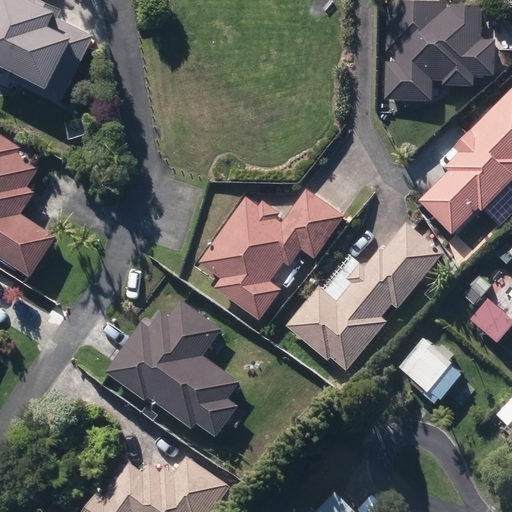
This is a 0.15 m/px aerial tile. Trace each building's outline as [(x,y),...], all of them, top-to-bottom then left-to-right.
[(9,78),(62,104),(96,35),(59,16),(62,10),(41,0),(0,0),(0,63),(13,70),(9,78)] [(386,101),(433,102),(434,81),(443,81),(442,85),(474,86),(474,75),(494,76),(494,41),(480,41),(481,8),(446,7),(447,2),(388,1),(387,53),(397,53),(396,63),(386,63),(386,101)] [(419,202),(452,235),(478,208),(482,212),(511,181),(511,88),(453,147),(459,153),(445,167),(449,171),(419,202)] [(0,256),(31,277),(57,236),(23,214),(37,192),(29,187),(42,167),(19,152),(22,148),(0,133),(0,256)] [(216,288),(260,320),(282,289),(271,281),(284,262),(290,267),(302,250),(315,258),(345,216),(308,189),(283,223),(277,219),(283,213),(265,199),(260,206),(247,197),(200,262),(222,278),(216,288)] [(331,358),(346,371),(387,321),(382,317),(392,304),(397,309),(443,253),(407,224),(384,251),(380,248),(366,267),(360,262),(346,279),(352,283),(338,300),(320,285),(286,327),(328,362),(331,358)] [(464,296),(476,306),(492,287),(480,277),(464,296)] [(201,294),(212,302),(218,293),(208,286),(201,294)] [(469,320),(498,343),(511,325),(511,317),(488,298),(469,320)] [(197,421),(218,437),(240,405),(230,398),(241,381),(205,355),(224,329),(182,299),(169,317),(161,311),(150,327),(141,321),(106,372),(145,400),(148,396),(192,428),(197,421)] [(422,396),(435,405),(450,387),(456,393),(468,379),(461,373),(464,370),(452,359),(456,354),(442,343),(438,349),(424,337),(398,368),(413,380),(410,384),(424,394),(422,396)] [(511,423),(511,394),(495,415),(510,427),(511,423)] [(214,511),(232,486),(188,455),(176,474),(165,466),(161,473),(148,464),(144,472),(129,462),(104,498),(96,492),(81,511),(214,511)] [(319,511),(352,511),(336,496),(319,511)]
